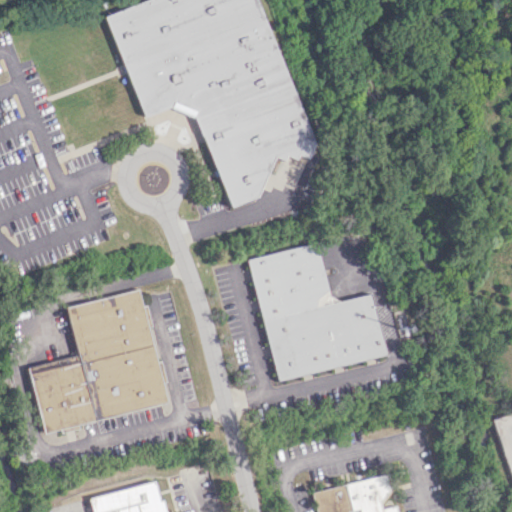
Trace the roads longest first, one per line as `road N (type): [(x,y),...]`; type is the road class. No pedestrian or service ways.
road 1 (residential): [(250,511),(164,203)]
road 2 (residential): [(172,198),(181,182),(177,164),(154,150),(137,156),(127,179),(133,195),(156,205),(172,198)]
